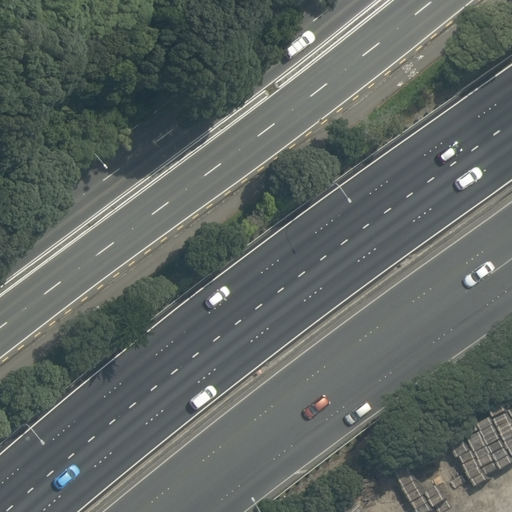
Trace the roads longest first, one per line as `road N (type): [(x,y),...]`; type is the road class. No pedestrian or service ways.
road 1 (motorway): [(42,511),(204,374),(511,149)]
road 2 (primary): [(433,0),(0,325)]
road 3 (motorway): [(511,233),(250,424),(144,511)]
road 4 (primary): [(0,249),(335,0)]
